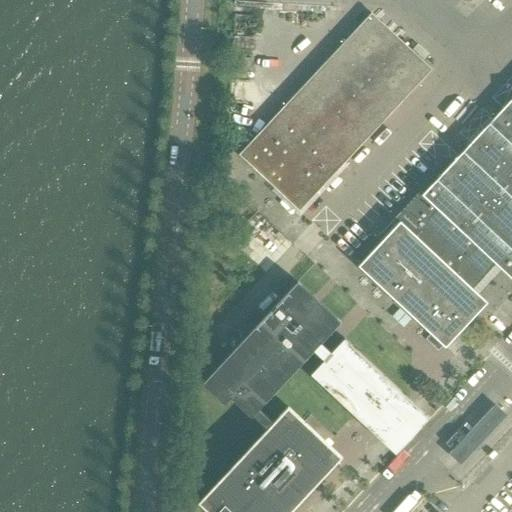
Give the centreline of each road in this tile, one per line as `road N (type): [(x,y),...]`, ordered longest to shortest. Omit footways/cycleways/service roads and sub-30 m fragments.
road 1 (unclassified): [(140,511),(193,0)]
road 2 (unclassified): [(354,511),(494,360)]
